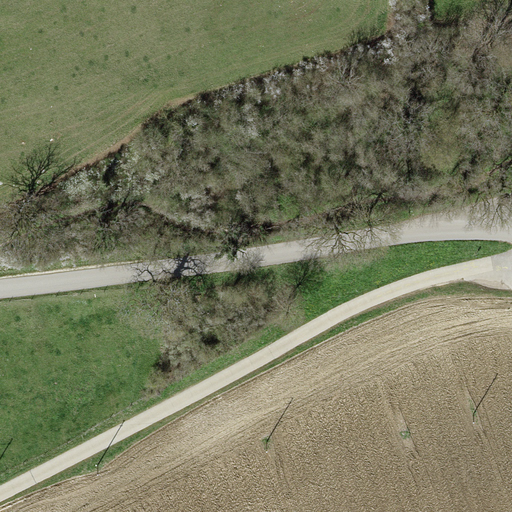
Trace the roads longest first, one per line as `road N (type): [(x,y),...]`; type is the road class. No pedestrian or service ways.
road 1 (track): [(511,258),(327,321),(0,499)]
road 2 (unclassified): [(511,235),(421,231),(0,288)]
